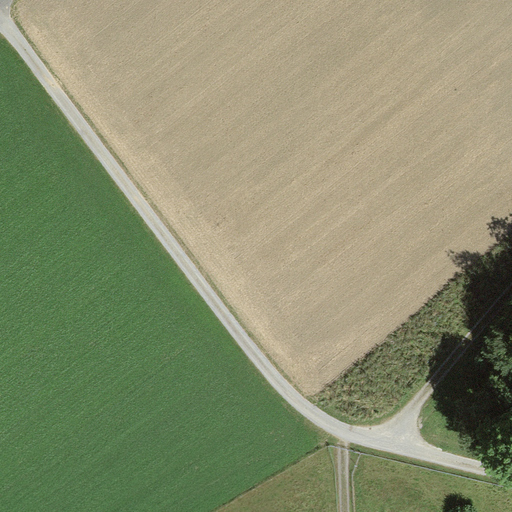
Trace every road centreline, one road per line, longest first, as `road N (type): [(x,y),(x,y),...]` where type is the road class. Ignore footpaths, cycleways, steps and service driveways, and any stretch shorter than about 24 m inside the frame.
road 1 (track): [(0,12),(290,397),(344,430),(384,439)]
road 2 (track): [(384,439),(511,288)]
road 3 (track): [(384,439),(511,471)]
